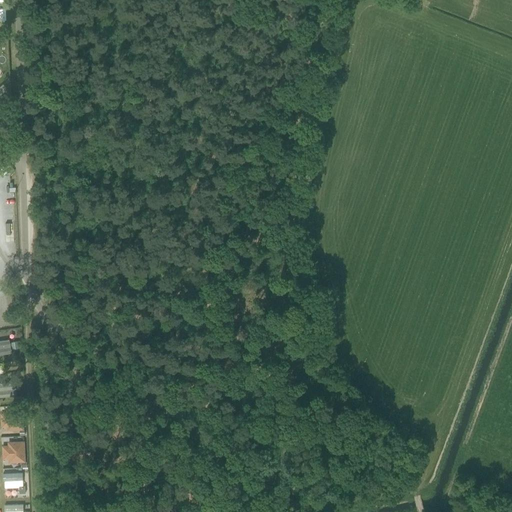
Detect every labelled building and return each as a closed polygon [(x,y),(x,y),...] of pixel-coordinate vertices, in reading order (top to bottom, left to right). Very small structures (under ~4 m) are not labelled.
[(0,355),(12,354),(11,340),(0,341),(0,355)] [(0,383),(0,390),(3,391),(3,397),(15,396),(15,389),(20,389),(19,382),(0,383)] [(13,397),(14,405),(22,404),(22,397),(13,397)] [(22,409),(7,409),(7,429),(22,429),(22,409)] [(23,441),(8,441),(9,461),(24,461),(23,441)] [(22,472),(3,473),(3,488),(23,487),(22,472)]
